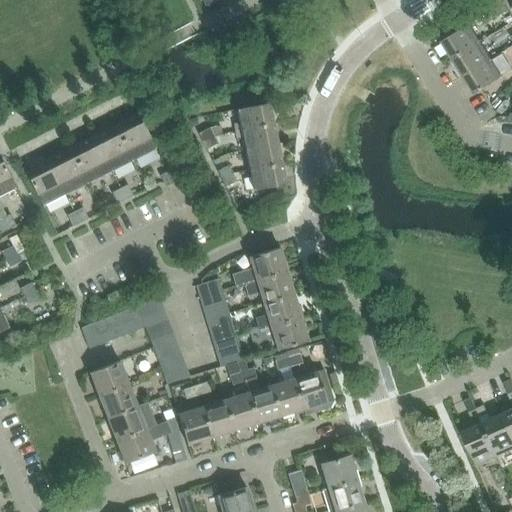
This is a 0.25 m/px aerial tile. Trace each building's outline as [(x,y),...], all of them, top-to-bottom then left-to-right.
[(503,3),(492,10),(497,17),(508,11),(503,3)] [(442,42),(453,59),(480,42),(469,24),(442,42)] [(453,59),(464,77),(491,59),(480,42),(453,59)] [(491,59),(464,77),(475,94),(502,77),(491,59)] [(233,124),(235,132),(273,124),(269,104),(237,110),(239,123),(233,124)] [(138,114),(116,126),(133,161),(156,149),(138,114)] [(242,138),(245,150),(277,144),(273,124),(235,132),(237,139),(242,138)] [(116,126),(93,137),(111,172),(133,161),(116,126)] [(198,134),(202,142),(213,136),(209,128),(198,134)] [(213,136),(202,142),(206,150),(217,144),(213,136)] [(71,149),(88,183),(111,172),(93,137),(71,149)] [(248,168),(249,170),(281,164),(277,144),(245,150),(249,168),(248,168)] [(71,149),(48,160),(66,195),(88,183),(71,149)] [(0,157),(0,196),(16,189),(0,157)] [(66,195),(48,160),(25,172),(43,206),(66,195)] [(281,164),(249,170),(249,173),(250,173),(253,191),(285,185),(281,164)] [(217,172),(221,180),(232,174),(228,166),(217,172)] [(160,176),(166,187),(174,183),(168,172),(160,176)] [(232,174),(221,180),(225,187),(236,182),(232,174)] [(120,189),(125,200),(133,197),(127,185),(120,189)] [(125,200),(120,189),(112,193),(118,204),(125,200)] [(82,208),(75,212),(80,223),(88,219),(82,208)] [(67,216),(73,227),(80,223),(75,212),(67,216)] [(2,219),(8,230),(16,226),(10,215),(2,219)] [(13,247),(2,252),(5,260),(17,254),(13,247)] [(246,283),(257,280),(287,271),(280,247),(250,257),(253,268),(241,272),(232,275),(236,286),(246,283)] [(20,262),(17,254),(5,260),(9,268),(20,262)] [(294,294),(287,271),(257,280),(246,283),(249,295),(260,292),(264,303),(294,294)] [(219,279),(196,286),(199,298),(222,291),(219,279)] [(31,283),(20,289),(24,297),(35,291),(31,283)] [(39,299),(35,291),(24,297),(28,304),(39,299)] [(199,298),(203,309),(226,302),(222,291),(199,298)] [(259,330),(271,326),(301,317),(294,294),(264,303),(267,315),(255,318),(259,330)] [(137,307),(142,318),(164,310),(159,298),(137,307)] [(203,309),(206,321),(229,314),(226,302),(203,309)] [(137,307),(126,311),(134,331),(145,327),(142,318),(137,307)] [(0,331),(9,327),(0,311),(1,311),(0,309),(0,331)] [(164,310),(142,318),(145,327),(146,330),(168,321),(164,310)] [(126,311),(115,315),(123,336),(134,331),(126,311)] [(206,321),(210,332),(233,325),(229,314),(206,321)] [(115,315),(104,320),(112,340),(123,336),(115,315)] [(253,345),(262,342),(274,339),(278,350),(308,340),(301,317),(271,326),(259,330),(250,332),(253,345)] [(100,344),(112,340),(104,320),(92,324),(100,344)] [(168,321),(146,330),(151,341),(173,332),(168,321)] [(89,349),(100,344),(92,324),(81,329),(89,349)] [(210,332),(213,344),(236,337),(233,325),(210,332)] [(173,332),(151,341),(155,352),(177,343),(173,332)] [(236,337),(213,344),(217,356),(240,348),(236,337)] [(155,352),(159,363),(181,354),(177,343),(155,352)] [(240,348),(217,356),(220,367),(243,360),(240,348)] [(159,363),(163,374),(186,365),(181,354),(159,363)] [(299,355),(287,358),(290,368),(302,364),(299,355)] [(287,358),(275,362),(278,371),(290,368),(287,358)] [(99,396),(129,384),(120,361),(90,373),(99,396)] [(186,365),(163,374),(167,383),(190,376),(186,365)] [(253,369),(241,372),(244,382),(255,378),(253,369)] [(323,370),(294,379),(303,409),(312,406),(320,410),(329,407),(332,400),(323,370)] [(241,372),(229,376),(232,385),(244,382),(241,372)] [(294,379),(271,386),(280,416),(303,409),(294,379)] [(503,383),(511,403),(511,383),(510,380),(503,383)] [(207,383),(195,386),(197,395),(209,392),(207,383)] [(99,396),(108,418),(138,407),(129,384),(99,396)] [(195,386),(183,390),(186,399),(197,395),(195,386)] [(271,386),(248,393),(257,423),(280,416),(271,386)] [(248,393),(225,400),(234,430),(257,423),(248,393)] [(480,418),(476,409),(471,397),(463,401),(472,422),(480,418)] [(225,400),(202,407),(211,437),(234,430),(225,400)] [(511,403),(509,404),(511,410),(502,414),(511,437),(511,403)] [(476,409),(480,418),(488,415),(484,405),(476,409)] [(108,418),(116,441),(146,429),(138,407),(108,418)] [(211,437),(202,407),(178,415),(188,445),(211,437)] [(161,409),(153,412),(157,424),(166,421),(161,409)] [(511,437),(502,414),(482,423),(497,456),(511,449),(511,437)] [(166,421),(157,424),(162,436),(170,432),(166,421)] [(497,456),(482,423),(461,432),(476,465),(497,456)] [(146,429),(116,441),(126,464),(155,452),(146,429)] [(321,465),(328,488),(357,479),(349,456),(321,465)] [(289,475),(288,475),(296,499),(308,495),(300,471),(298,472),(289,475)] [(328,511),(331,511),(335,511),(364,502),(357,479),(328,488),(322,490),(328,511)] [(217,496),(222,511),(248,511),(253,511),(246,487),(217,496)] [(308,495),(296,499),(299,508),(311,505),(308,495)] [(335,511),(334,511),(366,511),(364,502),(335,511)] [(194,511),(192,503),(181,507),(182,511),(194,511)]
